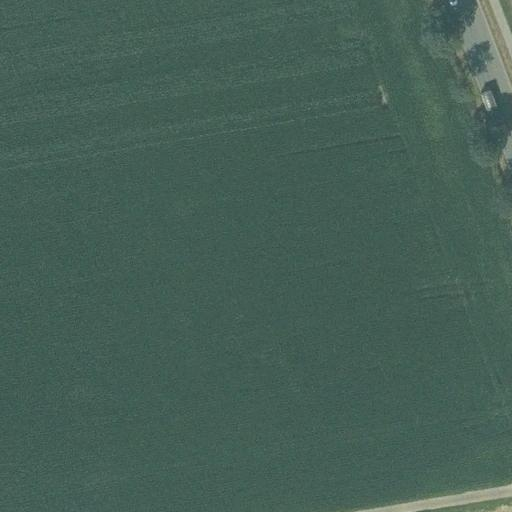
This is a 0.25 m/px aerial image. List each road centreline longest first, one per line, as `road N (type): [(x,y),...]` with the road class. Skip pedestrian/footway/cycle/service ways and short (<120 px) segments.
road 1 (track): [(366,511),(511,487)]
road 2 (primary): [(462,0),(511,128)]
